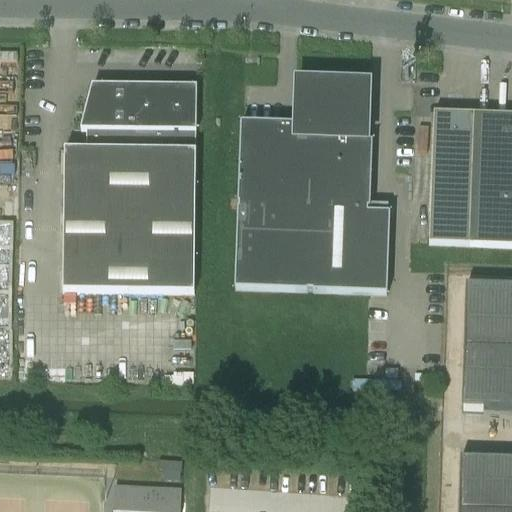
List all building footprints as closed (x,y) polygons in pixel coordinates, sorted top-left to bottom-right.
[(8,67),(0,67),(0,125),(7,125),(8,67)] [(369,211),(372,140),(367,140),(369,83),(296,80),(294,123),(240,122),(235,288),(387,293),(389,212),(369,211)] [(64,154),(63,296),(194,298),(196,91),(92,89),(80,134),(86,134),(86,154),(64,154)] [(428,248),(511,250),(511,118),(433,116),(428,248)] [(0,237),(0,270),(16,271),(17,238),(0,237)] [(511,284),(466,283),(462,404),(511,405),(511,284)] [(511,511),(511,457),(461,456),(459,511),(511,511)] [(158,472),(165,473),(180,473),(181,465),(159,464),(158,472)] [(179,511),(181,493),(114,490),(112,511),(179,511)]
